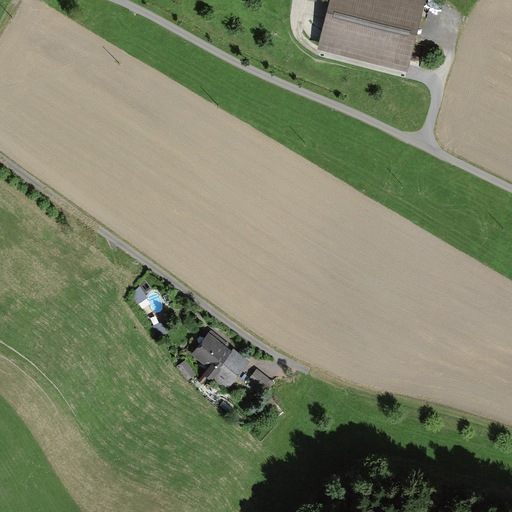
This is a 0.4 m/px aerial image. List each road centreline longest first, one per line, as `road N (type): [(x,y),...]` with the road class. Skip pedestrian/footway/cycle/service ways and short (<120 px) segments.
road 1 (unclassified): [(511,194),(105,0)]
road 2 (track): [(304,374),(0,163)]
road 3 (unknown): [(295,0),(296,29),(313,46),(431,78),(436,103),(420,150)]
